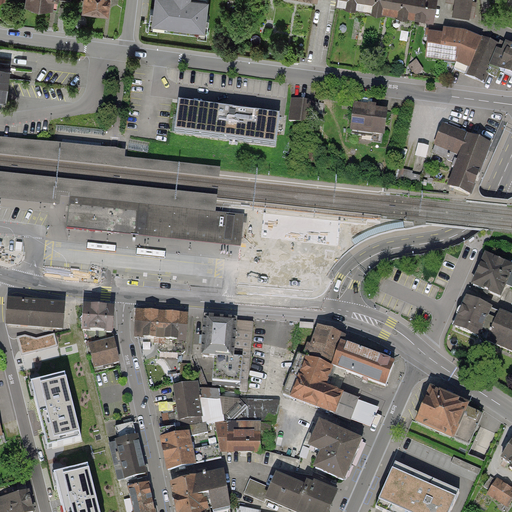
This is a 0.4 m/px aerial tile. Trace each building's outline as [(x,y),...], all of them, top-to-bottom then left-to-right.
[(55,0),(24,0),(24,7),(55,10),(55,0)] [(108,0),(81,0),(80,13),(107,16),(108,0)] [(205,32),(208,0),(153,0),(150,25),(205,32)] [(473,17),(475,0),(334,0),(334,2),(436,18),(438,2),(453,4),(452,14),(473,17)] [(465,36),(455,34),(441,32),(441,36),(427,35),(424,61),(452,64),(467,70),(479,42),(465,36)] [(511,80),(511,48),(501,44),(499,48),(484,41),(466,78),(482,86),(490,70),(511,80)] [(11,70),(0,68),(0,97),(7,99),(11,70)] [(317,103),(291,99),(288,118),(314,122),(317,103)] [(280,118),(179,104),(175,133),(275,147),(280,118)] [(386,112),(354,108),(351,136),(383,140),(386,112)] [(103,131),(57,126),(56,132),(102,137),(103,131)] [(472,197),(492,149),(442,128),(434,147),(459,158),(447,187),(472,197)] [(0,157),(219,181),(221,170),(125,160),(126,154),(0,140),(0,157)] [(102,145),(63,141),(62,147),(101,151),(102,145)] [(149,148),(129,144),(128,150),(148,154),(149,148)] [(216,216),(218,199),(0,176),(0,201),(60,208),(60,200),(70,201),(216,216)] [(216,216),(70,201),(68,228),(241,247),(245,219),(216,216)] [(404,229),(403,223),(384,226),(366,232),(350,242),(337,253),(342,258),(354,248),(368,239),(384,233),(404,229)] [(511,289),(511,266),(485,255),(472,286),(500,298),(505,286),(511,289)] [(492,307),(467,296),(454,326),(478,337),(492,307)] [(65,308),(14,303),(11,326),(62,331),(65,308)] [(113,313),(81,310),(79,333),(111,336),(113,313)] [(185,352),(189,313),(138,311),(135,337),(161,339),(160,351),(185,352)] [(511,315),(500,311),(488,342),(511,352),(511,315)] [(249,393),(253,325),(202,322),(200,359),(211,360),(210,385),(240,387),(239,392),(249,393)] [(371,428),(378,410),(320,390),(328,369),(386,389),(394,366),(339,347),(342,339),(313,329),(287,402),(349,423),(350,420),(371,428)] [(119,364),(114,342),(86,349),(91,371),(119,364)] [(65,377),(37,384),(41,398),(35,400),(44,436),(49,434),(52,448),(82,441),(65,377)] [(280,424),(279,401),(200,401),(196,385),(172,390),(179,424),(200,419),(200,424),(220,424),(220,453),(259,453),(258,424),(280,424)] [(466,404),(430,389),(417,420),(469,443),(481,414),(465,407),(466,404)] [(344,478),(361,440),(321,422),(311,444),(323,450),(316,466),(344,478)] [(146,476),(133,423),(117,427),(120,440),(113,441),(121,481),(146,476)] [(196,463),(190,432),(161,438),(167,468),(196,463)] [(511,439),(498,459),(511,468),(511,439)] [(451,511),(460,494),(395,465),(376,508),(384,511),(451,511)] [(99,511),(88,467),(60,474),(64,488),(58,490),(63,511),(99,511)] [(233,511),(234,511),(226,476),(171,483),(176,511),(233,511)] [(246,494),(290,511),(330,511),(336,498),(302,484),(300,491),(270,478),(266,487),(251,481),(246,494)] [(508,509),(511,503),(511,489),(498,481),(488,497),(508,509)] [(154,511),(148,482),(128,487),(133,511),(154,511)] [(32,511),(28,493),(0,499),(0,511),(32,511)]
